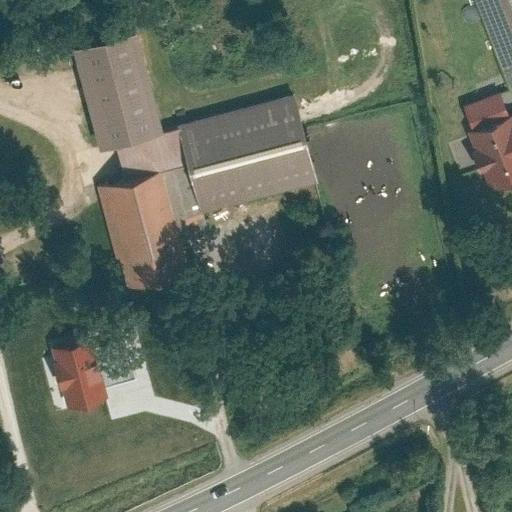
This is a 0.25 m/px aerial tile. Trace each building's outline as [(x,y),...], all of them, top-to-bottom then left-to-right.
[(511,0),(475,0),(509,88),(511,87),(511,0)] [(103,144),(117,140),(164,127),(137,28),(77,44),(103,144)] [(460,102),(469,126),(505,111),(495,88),(460,102)] [(178,120),(179,124),(189,158),(202,209),(316,178),(292,89),(178,120)] [(469,126),(465,127),(475,151),(469,154),(475,168),(481,166),(488,183),(507,175),(510,181),(511,180),(511,129),(505,111),(469,126)] [(117,140),(126,175),(163,165),(189,158),(179,124),(164,127),(117,140)] [(189,158),(163,165),(181,235),(207,228),(202,209),(189,158)] [(126,175),(98,182),(117,255),(121,253),(129,283),(190,267),(181,235),(163,165),(126,175)] [(94,343),(91,333),(51,344),(67,404),(108,393),(104,381),(94,343)] [(122,335),(94,343),(104,381),(133,374),(122,335)]
